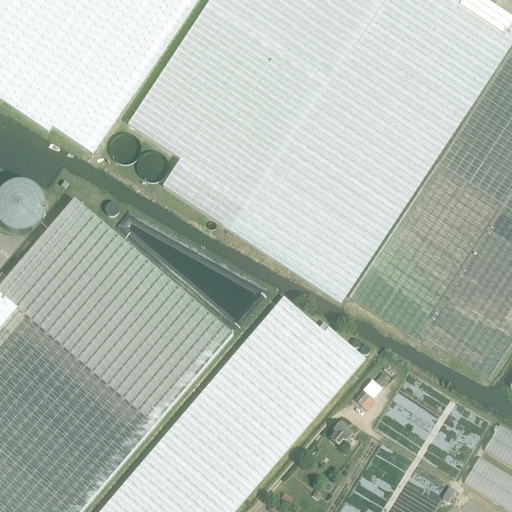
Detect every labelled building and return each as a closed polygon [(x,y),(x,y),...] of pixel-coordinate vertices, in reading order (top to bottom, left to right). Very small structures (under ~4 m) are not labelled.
[(0,0),(0,102),(48,135),(51,130),(91,157),(198,0),(0,0)] [(388,0),(211,0),(128,127),(179,161),(161,187),(230,233),(352,51),(355,46),(357,47),(388,0)] [(388,0),(357,47),(355,46),(352,51),(230,233),(342,307),(456,134),(511,48),(511,27),(506,37),(460,7),(464,0),(388,0)] [(511,27),(511,18),(483,0),(464,0),(460,7),(506,37),(511,27)] [(439,166),(511,212),(511,53),(496,78),(439,166)] [(438,165),(350,299),(438,356),(442,350),(490,381),(511,346),(511,212),(439,166),(438,165)] [(6,180),(0,197),(0,227),(33,239),(49,194),(6,180)] [(0,511),(82,511),(232,337),(74,202),(0,288),(0,296),(18,312),(0,332),(0,511)] [(0,332),(18,312),(0,296),(0,332)] [(236,511),(294,445),(366,362),(323,325),(319,330),(291,305),(285,300),(280,305),(266,321),(188,412),(112,502),(103,511),(236,511)] [(383,375),(374,384),(381,391),(382,390),(389,381),(390,381),(383,375)] [(362,393),(354,402),(361,407),(369,398),(362,393)] [(329,440),(335,446),(337,448),(341,443),(350,451),(355,444),(349,439),(353,435),(340,423),(331,434),(333,435),(329,440)] [(511,432),(500,426),(484,452),(511,469),(511,432)] [(511,511),(511,479),(480,459),(464,486),(483,497),(507,511),(511,511)] [(444,499),(451,502),(456,491),(449,488),(444,499)] [(316,493),(312,498),(317,502),(321,497),(316,493)]
